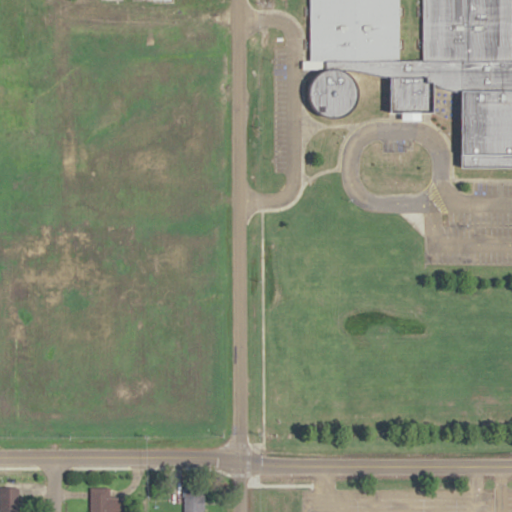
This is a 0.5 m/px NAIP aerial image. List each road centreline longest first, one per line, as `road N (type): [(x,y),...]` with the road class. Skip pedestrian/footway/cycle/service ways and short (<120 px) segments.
road 1 (residential): [(511,464),(0,458)]
road 2 (residential): [(236,511),(234,0)]
